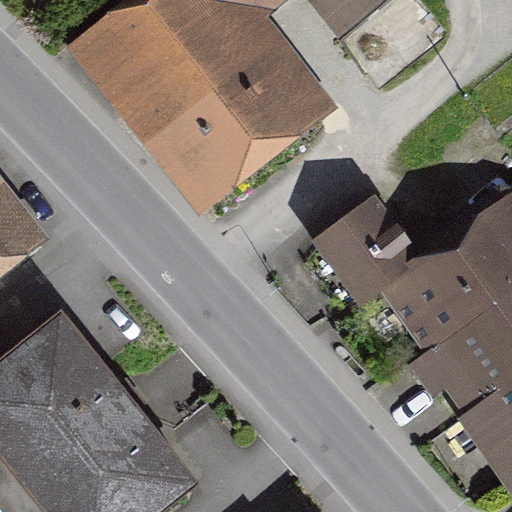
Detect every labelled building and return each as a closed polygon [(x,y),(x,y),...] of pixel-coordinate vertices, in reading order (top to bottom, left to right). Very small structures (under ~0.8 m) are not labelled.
[(211,0),(150,0),(83,54),(200,202),(305,119),(211,0)] [(254,0),(261,9),(271,0),(310,0),(336,31),(374,0),(254,0)] [(0,263),(32,238),(0,197),(0,263)] [(511,208),(394,293),(433,347),(493,303),(511,288),(511,208)] [(367,209),(324,241),(364,295),(407,263),(367,209)] [(511,288),(493,303),(511,329),(511,288)] [(511,329),(493,303),(433,347),(416,361),(508,481),(511,478),(511,329)] [(0,366),(0,450),(11,442),(63,508),(57,511),(159,511),(194,485),(136,412),(139,410),(118,384),(115,386),(61,317),(0,366)]
